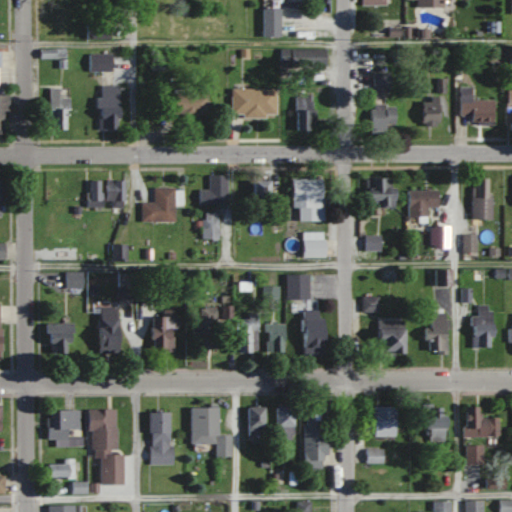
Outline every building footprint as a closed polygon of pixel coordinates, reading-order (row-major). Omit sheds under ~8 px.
[(278,37),(278,8),(259,8),(259,37),(278,37)] [(323,49),(278,49),(278,66),(323,66),(323,49)] [(87,54),(87,71),(109,71),(109,54),(87,54)] [(388,89),(388,73),(369,73),(369,89),(388,89)] [(116,85),(95,85),(95,130),(116,130),(116,85)] [(457,116),(468,116),(468,124),(490,125),(490,101),(469,100),(470,87),(457,87),(457,116)] [(273,88),(228,89),(228,117),(273,117),(273,88)] [(56,89),(45,89),(45,130),(64,130),(64,97),(56,97),(56,89)] [(205,94),(162,94),(162,115),(205,115),(205,94)] [(293,131),(310,131),(310,97),(293,97),(293,131)] [(435,97),(418,97),(418,125),(435,125),(435,97)] [(393,105),(367,105),(367,127),(393,127),(393,105)] [(225,176),(205,176),(205,190),(196,190),(196,204),(225,204),(225,176)] [(391,207),(391,179),(365,179),(365,207),(391,207)] [(488,219),(488,179),(470,179),(470,219),(488,219)] [(86,180),(86,208),(122,208),(122,180),(86,180)] [(288,209),(319,209),(319,180),(288,180),(288,209)] [(249,208),(267,208),(267,181),(249,181),(249,208)] [(138,203),(139,222),(172,221),(172,205),(174,205),(174,188),(151,188),(151,203),(138,203)] [(435,191),(405,191),(405,217),(425,217),(425,207),(435,207),(435,191)] [(199,240),(216,240),(216,213),(199,213),(199,240)] [(445,242),(445,230),(435,230),(435,242),(445,242)] [(322,257),(322,232),(300,232),(300,257),(322,257)] [(377,249),(377,235),(363,235),(363,249),(377,249)] [(81,288),(81,271),(62,271),(62,288),(81,288)] [(284,299),(306,299),(306,274),(284,274),(284,299)] [(360,311),(376,311),(375,296),(360,297),(360,311)] [(468,347),(489,347),(489,305),(474,305),(474,315),(468,315),(468,347)] [(115,307),(94,307),(94,352),(114,353),(115,307)] [(214,348),(213,308),(196,308),(196,318),(189,318),(189,339),(196,338),(197,348),(214,348)] [(300,355),(320,355),(320,310),(300,310),(300,355)] [(444,353),(444,311),(425,311),(425,353),(444,353)] [(147,351),(170,350),(170,328),(177,328),(177,315),(147,316),(147,351)] [(254,315),(235,315),(235,353),(254,353),(254,315)] [(281,353),(281,321),(265,321),(265,353),(281,353)] [(43,323),(44,354),(64,354),(64,344),(70,344),(69,323),(43,323)] [(400,330),(373,330),(373,356),(400,356),(400,330)] [(420,404),(420,440),(442,440),(442,404),(420,404)] [(192,407),(194,444),(222,442),(221,405),(192,407)] [(369,436),(392,436),(392,406),(369,406),(369,436)] [(262,441),(262,407),(244,407),(244,441),(262,441)] [(292,407),(273,407),(273,436),(292,436),(292,407)] [(323,407),(301,407),(301,469),(323,469),(323,407)] [(495,418),(476,418),(476,407),(460,407),(460,437),(495,437),(495,418)] [(119,454),(114,454),(113,409),(86,410),(87,459),(97,459),(97,484),(120,484),(119,454)] [(77,410),(46,410),(47,446),(79,446),(79,436),(65,437),(65,429),(77,429),(77,410)] [(153,410),(171,410),(172,457),(154,457),(153,410)] [(480,464),(480,446),(463,446),(463,464),(480,464)] [(71,477),(71,464),(43,464),(43,477),(71,477)] [(83,482),(70,482),(70,494),(83,494),(83,482)] [(430,502),(430,511),(447,511),(448,502),(430,502)]
